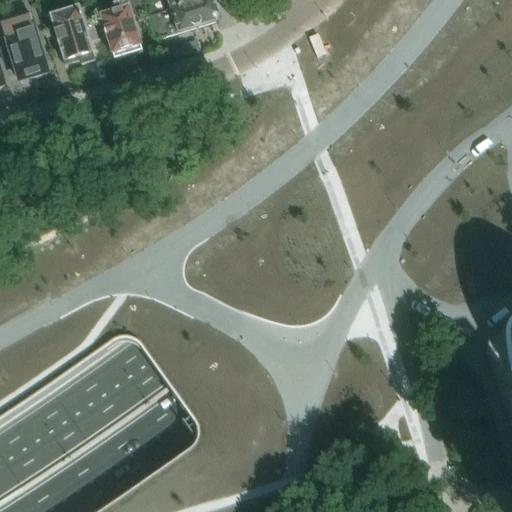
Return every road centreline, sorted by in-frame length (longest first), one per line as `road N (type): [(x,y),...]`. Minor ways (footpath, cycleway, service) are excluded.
road 1 (trunk): [(511,43),(286,248),(146,358),(0,456)]
road 2 (trunk): [(34,511),(272,345),(511,132)]
road 3 (tertiary): [(316,5),(238,60),(0,137)]
